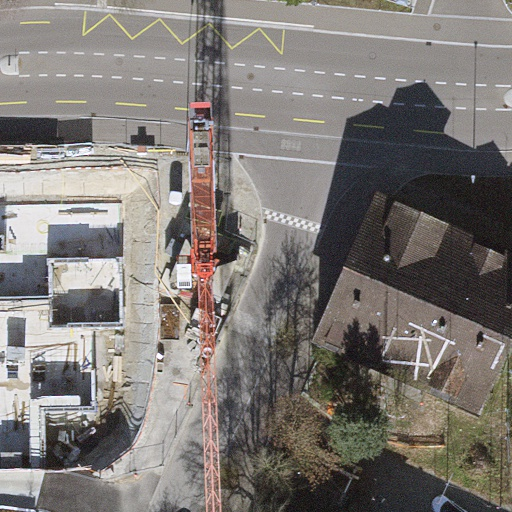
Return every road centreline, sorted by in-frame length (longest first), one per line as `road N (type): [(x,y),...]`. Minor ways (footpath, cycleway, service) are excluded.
road 1 (residential): [(180,511),(272,284),(318,148),(325,84)]
road 2 (tertiary): [(325,84),(0,66)]
road 3 (tertiary): [(461,95),(325,84)]
